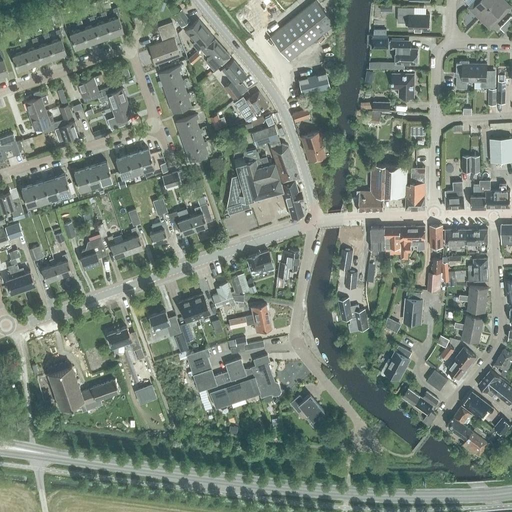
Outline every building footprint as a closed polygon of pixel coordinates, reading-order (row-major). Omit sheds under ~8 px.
[(315,0),(314,0),(269,36),(288,60),(334,24),(315,0)] [(479,18),(489,7),(482,0),(474,0),(467,7),(479,18)] [(511,7),(504,0),(495,0),(489,7),(501,18),(511,7)] [(115,17),(107,20),(112,34),(122,31),(117,17),(119,16),(116,7),(112,8),(115,17)] [(429,30),(429,15),(413,15),(413,7),(398,7),(398,22),(409,22),(408,30),(429,30)] [(479,18),(490,29),(501,18),(489,7),(479,18)] [(189,20),(181,9),(172,15),(180,26),(189,20)] [(100,38),(112,34),(107,20),(104,11),(100,13),(103,21),(95,24),(100,38)] [(91,25),(83,28),(88,42),(100,38),(95,24),(92,15),(88,17),(91,25)] [(74,48),(88,42),(83,28),(80,19),(76,21),(79,29),(69,33),(74,48)] [(197,20),(184,31),(192,39),(193,41),(192,45),(196,50),(212,37),(197,20)] [(171,22),(157,27),(162,41),(148,46),(154,64),(179,55),(173,38),(176,36),(171,22)] [(505,22),(499,27),(504,32),(509,26),(505,22)] [(57,39),(50,41),(55,56),(65,53),(60,39),(62,38),(59,29),(54,30),(57,39)] [(43,60),(55,56),(50,41),(47,33),(42,34),(45,43),(38,46),(43,60)] [(371,36),(371,48),(387,49),(388,37),(371,36)] [(34,47),(26,50),(31,65),(43,60),(38,46),(35,37),(31,39),(34,47)] [(201,50),(207,57),(206,58),(206,62),(212,70),(228,55),(213,39),(201,50)] [(417,48),(408,48),(408,40),(390,40),(390,48),(395,48),(395,64),(417,64),(417,48)] [(16,70),(31,65),(26,50),(23,41),(19,43),(22,51),(11,55),(16,70)] [(195,55),(198,52),(196,50),(187,58),(192,63),(198,58),(196,56),(195,55)] [(232,99),(241,93),(246,89),(241,82),(239,84),(236,81),(245,74),(233,60),(221,69),(231,80),(223,86),(232,99)] [(474,63),(470,63),(471,61),(461,61),(460,63),(456,63),(456,88),(466,88),(467,81),(474,81),(474,63)] [(486,63),(474,63),(474,81),(481,81),(481,87),(495,87),(496,70),(486,70),(486,63)] [(158,73),(162,86),(181,79),(178,71),(180,70),(179,65),(158,73)] [(127,68),(121,71),(124,78),(130,76),(127,68)] [(414,96),(414,73),(392,73),(392,88),(399,88),(399,96),(414,96)] [(328,74),(299,83),(303,96),(332,87),(328,74)] [(81,97),(81,96),(83,102),(103,95),(100,89),(97,90),(92,77),(76,83),(81,97)] [(183,78),(181,79),(162,86),(167,99),(186,93),(183,84),(185,83),(183,78)] [(103,95),(103,96),(99,97),(100,101),(107,98),(111,107),(127,101),(122,88),(115,90),(113,84),(100,89),(103,95)] [(61,104),(67,102),(63,87),(56,89),(61,104)] [(48,94),(45,88),(32,93),(34,99),(24,102),(28,116),(45,110),(43,105),(48,103),(46,95),(48,94)] [(496,89),(488,88),(488,105),(496,105),(496,89)] [(243,96),(234,102),(238,107),(247,121),(255,115),(254,114),(267,105),(258,91),(245,100),(243,96)] [(188,92),(186,93),(167,99),(172,113),(190,106),(187,97),(190,96),(188,92)] [(110,129),(123,124),(128,122),(126,117),(132,115),(127,101),(111,107),(114,116),(106,119),(110,129)] [(390,101),(373,101),(373,110),(390,111),(390,101)] [(68,103),(58,107),(63,119),(66,118),(72,115),(68,103)] [(80,103),(72,106),(74,112),(82,109),(80,103)] [(310,117),(306,107),(291,112),(295,122),(310,117)] [(52,122),(53,122),(51,115),(47,116),(45,110),(28,116),(33,130),(39,127),(41,133),(54,128),(55,128),(52,122)] [(367,111),(366,122),(380,123),(381,112),(367,111)] [(210,116),(214,127),(222,124),(217,113),(210,116)] [(175,121),(179,135),(198,128),(195,119),(197,118),(196,114),(175,121)] [(269,114),(265,116),(265,117),(265,118),(268,124),(273,122),(270,115),(269,115),(269,114)] [(58,141),(62,140),(63,141),(79,135),(74,121),(68,124),(66,118),(53,122),(52,122),(55,128),(54,128),(58,141)] [(281,143),(280,143),(274,124),(251,132),(255,145),(268,141),(275,162),(290,217),(300,214),(301,214),(302,211),(299,201),(302,200),(300,190),(297,190),(294,179),(299,178),(295,163),(287,145),(281,143)] [(201,127),(198,128),(179,135),(184,148),(203,141),(200,132),(202,132),(201,127)] [(318,130),(300,136),(308,161),(325,155),(320,141),(322,140),(318,130)] [(19,153),(18,150),(22,149),(19,140),(15,141),(12,133),(0,137),(0,158),(6,157),(4,149),(10,147),(12,155),(19,153)] [(511,136),(489,138),(490,161),(511,160),(511,136)] [(205,140),(203,141),(184,148),(189,161),(208,155),(204,146),(207,145),(205,140)] [(148,148),(136,151),(143,171),(154,167),(148,148)] [(282,191),(274,163),(268,164),(266,156),(259,158),(257,151),(256,151),(255,148),(243,151),(244,154),(242,155),(243,157),(233,160),(237,175),(231,176),(229,194),(226,206),(228,213),(250,207),(248,200),(251,199),(251,200),(282,191)] [(132,174),(143,171),(136,151),(126,155),(132,174)] [(132,174),(126,155),(114,158),(121,178),(132,174)] [(462,155),(462,172),(471,172),(471,155),(462,155)] [(480,155),(471,155),(471,172),(480,172),(480,155)] [(106,161),(95,164),(101,184),(112,180),(106,161)] [(90,187),(101,184),(95,164),(84,168),(90,187)] [(398,196),(405,196),(406,185),(407,164),(371,164),(371,184),(370,184),(370,190),(356,189),(356,199),(358,199),(358,210),(383,210),(383,196),(398,196)] [(406,185),(405,196),(405,208),(424,208),(425,167),(411,167),(411,185),(406,185)] [(79,191),(90,187),(84,168),(73,171),(79,191)] [(177,171),(162,175),(165,188),(181,183),(177,171)] [(64,174),(53,177),(59,197),(70,193),(64,174)] [(48,200),(59,197),(53,177),(42,181),(48,200)] [(37,204),(48,200),(42,181),(31,184),(37,204)] [(182,194),(204,187),(202,181),(180,188),(182,194)] [(463,207),(463,189),(462,181),(453,181),(453,190),(445,190),(445,196),(445,208),(463,207)] [(479,181),(479,185),(479,190),(485,190),(485,206),(509,206),(509,190),(506,190),(506,183),(499,183),(499,190),(490,190),(490,181),(479,181)] [(26,207),(37,204),(31,184),(20,188),(26,207)] [(470,207),(485,206),(485,190),(479,190),(479,185),(473,185),(473,195),(470,195),(470,207)] [(18,197),(12,199),(9,191),(0,194),(0,207),(1,211),(10,208),(13,217),(23,213),(18,197)] [(107,193),(100,195),(103,205),(110,203),(107,193)] [(199,205),(193,207),(195,213),(188,216),(193,229),(206,224),(205,222),(211,220),(203,196),(197,198),(199,205)] [(158,214),(160,222),(151,225),(153,231),(149,233),(152,243),(167,238),(165,234),(169,233),(162,213),(167,211),(162,197),(152,200),(157,215),(158,214)] [(135,208),(127,211),(132,225),(140,223),(135,208)] [(193,229),(188,216),(179,219),(176,211),(167,213),(171,225),(177,223),(181,233),(193,229)] [(61,219),(67,238),(75,235),(69,216),(61,219)] [(18,222),(5,227),(9,238),(22,234),(18,222)] [(103,223),(96,225),(100,237),(107,235),(103,223)] [(511,223),(501,223),(501,244),(511,243),(511,223)] [(385,226),(385,248),(399,247),(399,251),(400,251),(401,258),(407,258),(407,252),(410,251),(410,245),(417,245),(417,250),(420,249),(425,249),(425,225),(385,226)] [(430,246),(442,246),(442,225),(429,225),(430,246)] [(378,248),(385,248),(385,226),(384,226),(370,226),(371,239),(371,249),(371,254),(378,253),(378,248)] [(133,236),(123,239),(128,252),(142,247),(138,234),(137,234),(135,227),(130,228),(133,236)] [(487,228),(476,229),(477,241),(476,241),(476,248),(478,248),(478,250),(487,250),(487,243),(487,228)] [(451,248),(456,248),(456,229),(445,229),(445,243),(451,243),(451,248)] [(466,243),(466,229),(456,229),(456,248),(460,248),(460,243),(466,243)] [(476,229),(466,229),(466,243),(472,243),(472,248),(476,248),(476,241),(477,241),(476,229)] [(62,232),(55,234),(58,242),(64,240),(62,232)] [(114,257),(128,252),(123,239),(114,243),(111,235),(107,237),(109,244),(114,257)] [(80,253),(81,256),(80,256),(84,267),(99,262),(97,257),(106,254),(100,237),(89,240),(93,252),(89,253),(88,251),(85,249),(81,251),(80,253)] [(43,257),(39,245),(29,249),(33,260),(43,257)] [(14,258),(20,256),(17,248),(12,250),(14,258)] [(353,250),(341,248),(339,267),(350,269),(353,250)] [(287,277),(287,274),(288,268),(296,269),(299,250),(288,249),(288,251),(281,250),(280,262),(278,261),(276,275),(287,277)] [(8,266),(10,272),(12,277),(5,279),(8,286),(6,287),(8,293),(10,292),(10,293),(22,289),(16,270),(18,269),(14,258),(12,250),(0,254),(0,256),(2,262),(9,260),(11,264),(8,266)] [(252,275),(273,268),(267,250),(246,257),(252,275)] [(63,261),(55,264),(59,276),(71,271),(67,260),(68,259),(65,254),(61,255),(63,261)] [(431,266),(430,271),(428,271),(427,290),(441,290),(442,272),(442,258),(432,257),(432,266),(431,266)] [(45,281),(59,276),(55,264),(53,258),(48,260),(50,265),(41,269),(45,281)] [(468,264),(468,269),(487,268),(487,258),(473,258),(473,264),(468,264)] [(375,265),(369,264),(367,280),(373,281),(375,265)] [(29,270),(22,273),(21,268),(18,269),(16,270),(22,289),(34,284),(29,270)] [(488,280),(487,268),(468,269),(468,274),(473,274),(474,280),(488,280)] [(357,271),(346,270),(345,287),(356,288),(357,271)] [(448,271),(442,271),(442,272),(441,286),(455,286),(454,271),(448,271)] [(229,277),(234,291),(232,291),(237,292),(241,290),(242,292),(249,290),(244,273),(229,277)] [(217,293),(211,295),(216,308),(229,303),(230,307),(235,305),(234,302),(243,302),(243,294),(238,293),(237,292),(232,291),(231,292),(227,281),(218,284),(219,286),(215,287),(217,293)] [(254,284),(248,286),(251,293),(256,291),(254,284)] [(486,299),(487,287),(469,285),(468,295),(459,294),(459,297),(486,299)] [(406,299),(404,320),(420,322),(422,300),(420,300),(421,292),(406,291),(406,299)] [(202,293),(191,297),(198,318),(210,313),(202,293)] [(186,322),(198,318),(191,297),(179,302),(186,322)] [(352,316),(353,316),(355,322),(352,322),(349,325),(350,329),(353,330),(368,327),(364,309),(359,310),(358,304),(350,306),(348,297),(338,299),(342,319),(352,317),(352,316)] [(485,312),(486,299),(459,297),(458,299),(468,300),(467,310),(485,312)] [(250,306),(252,315),(228,320),(229,324),(268,316),(265,303),(250,306)] [(152,329),(153,328),(156,336),(168,332),(169,335),(180,331),(174,315),(167,317),(164,310),(148,316),(152,329)] [(483,317),(466,314),(464,323),(455,321),(454,324),(481,329),(483,317)] [(270,328),(268,316),(229,324),(230,328),(254,323),(256,331),(270,328)] [(388,316),(384,325),(397,331),(401,322),(388,316)] [(218,319),(211,321),(215,332),(222,330),(218,319)] [(478,342),(481,329),(454,324),(454,327),(463,329),(461,338),(478,342)] [(133,350),(141,347),(135,331),(129,333),(126,326),(119,328),(119,329),(115,330),(106,333),(111,347),(129,340),(133,350)] [(188,326),(181,329),(185,342),(193,339),(188,326)] [(182,333),(174,336),(177,344),(185,341),(182,333)] [(441,335),(437,343),(445,347),(449,339),(441,335)] [(246,343),(245,336),(227,340),(229,347),(236,345),(246,343)] [(448,344),(444,349),(450,354),(454,349),(448,344)] [(407,359),(411,352),(398,345),(384,371),(399,379),(409,360),(407,359)] [(454,357),(467,367),(475,356),(463,346),(454,357)] [(212,375),(213,375),(206,356),(209,355),(207,348),(186,355),(198,390),(208,387),(207,387),(215,384),(212,375)] [(510,360),(511,356),(511,353),(503,348),(494,363),(506,370),(511,361),(510,360)] [(444,349),(440,354),(447,359),(450,354),(444,349)] [(277,383),(273,381),(267,361),(269,361),(267,354),(253,359),(255,365),(250,367),(251,369),(259,392),(260,396),(270,392),(274,394),(278,393),(280,390),(277,383)] [(226,380),(237,376),(245,373),(244,371),(240,358),(240,357),(224,363),(225,363),(227,370),(223,371),(226,380)] [(458,378),(467,367),(454,357),(446,368),(458,378)] [(99,399),(118,392),(113,379),(89,388),(80,392),(70,365),(67,366),(66,361),(48,367),(50,372),(47,373),(60,408),(70,404),(71,405),(72,405),(73,407),(79,405),(81,411),(101,404),(99,399)] [(145,366),(133,370),(137,382),(149,378),(145,366)] [(245,373),(237,376),(244,397),(259,392),(251,369),(244,371),(245,373)] [(448,379),(434,369),(430,374),(444,384),(448,379)] [(509,404),(511,400),(511,389),(498,378),(499,377),(490,370),(477,385),(491,397),(495,393),(509,404)] [(226,380),(223,371),(220,373),(230,402),(244,397),(237,376),(226,380)] [(220,373),(213,375),(212,375),(215,384),(207,387),(208,387),(214,407),(230,402),(220,373)] [(430,374),(426,380),(440,390),(444,384),(430,374)] [(408,388),(402,396),(426,413),(432,405),(433,403),(434,405),(438,399),(426,391),(421,398),(408,388)] [(480,418),(483,415),(485,416),(489,411),(490,412),(493,408),(472,391),(462,404),(480,418)] [(302,409),(311,420),(309,422),(314,429),(325,420),(319,414),(323,410),(309,393),(302,399),(298,394),(289,402),(298,412),(302,409)] [(461,406),(454,415),(466,424),(473,415),(461,406)] [(473,430),(466,424),(454,415),(447,426),(465,439),(461,445),(474,454),(475,452),(479,456),(489,442),(479,435),(482,430),(476,425),(473,430)] [(502,416),(493,427),(503,435),(511,425),(502,416)]
